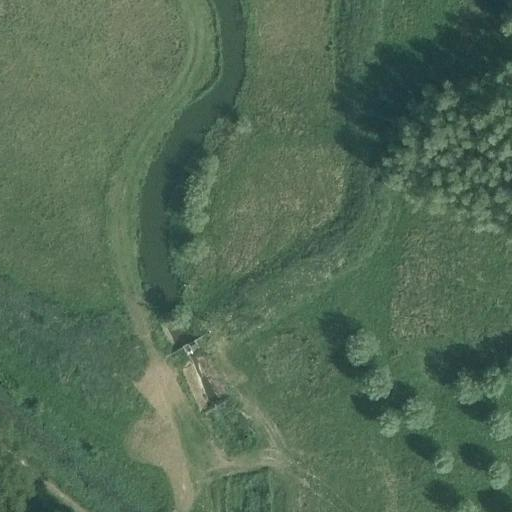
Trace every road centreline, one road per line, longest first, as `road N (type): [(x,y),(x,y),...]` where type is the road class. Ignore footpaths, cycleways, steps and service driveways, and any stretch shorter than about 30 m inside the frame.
road 1 (track): [(154,511),(0,388)]
road 2 (track): [(186,511),(227,465),(279,459),(275,511)]
